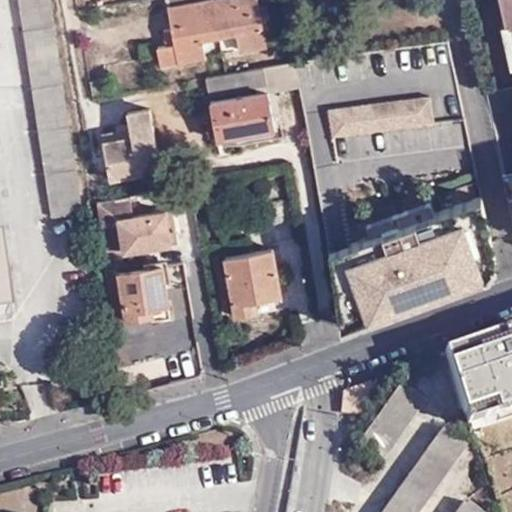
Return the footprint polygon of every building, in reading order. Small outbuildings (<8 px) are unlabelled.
[(22,0),(57,216),(86,211),(52,0),(22,0)] [(215,0),(170,0),(176,25),(166,27),(168,44),(158,46),(161,64),(209,56),(206,37),(222,35),(215,0)] [(262,0),(215,0),(222,35),(240,31),(244,51),(271,45),(262,0)] [(511,0),(494,0),(511,78),(511,193),(510,194),(511,202),(511,0)] [(265,67),(229,74),(209,77),(213,96),(268,86),(265,67)] [(275,133),(274,114),(270,93),(214,103),(220,142),(242,139),(275,133)] [(435,119),(431,93),(332,106),(335,132),(435,119)] [(164,168),(152,106),(130,111),(133,127),(134,134),(105,139),(113,178),(164,168)] [(282,114),(274,114),(275,133),(242,139),(243,147),(284,139),(282,114)] [(104,132),(105,139),(134,134),(133,127),(104,132)] [(492,273),(499,263),(484,193),(435,210),(373,232),(331,247),(345,325),(447,289),(492,273)] [(96,221),(119,217),(125,249),(179,240),(173,207),(133,214),(130,194),(93,200),(96,221)] [(373,232),(435,210),(432,199),(369,221),(373,232)] [(0,245),(0,316),(11,315),(3,246),(0,245)] [(227,259),(236,306),(284,298),(275,251),(227,259)] [(164,264),(121,272),(131,319),(158,316),(157,305),(172,302),(164,264)] [(193,340),(190,295),(172,296),(173,317),(147,319),(149,343),(193,340)] [(286,311),(284,298),(236,306),(238,320),(286,311)] [(465,424),(511,408),(511,330),(443,353),(465,424)] [(126,345),(129,359),(149,355),(146,341),(126,345)] [(343,392),(341,412),(359,414),(375,390),(371,382),(343,392)] [(390,466),(428,404),(402,391),(364,452),(390,466)] [(445,433),(395,511),(426,511),(469,447),(445,433)]
